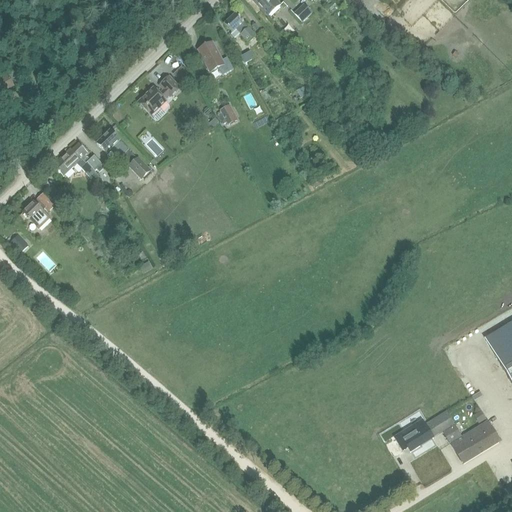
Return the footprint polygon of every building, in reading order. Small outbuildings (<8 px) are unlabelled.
[(251,0),(268,18),(280,6),(273,0),(251,0)] [(304,6),(295,15),(302,23),(312,15),(304,6)] [(224,26),(231,33),(232,35),(238,29),(243,34),(240,36),(248,44),(256,37),(235,15),(224,26)] [(76,21),(36,35),(40,47),(81,34),(76,21)] [(210,75),(219,70),(222,77),(233,71),(227,60),(222,62),(213,44),(198,52),(210,75)] [(241,59),(245,65),(254,60),(250,53),(241,59)] [(181,69),(174,76),(185,88),(192,81),(181,69)] [(139,104),(146,112),(151,117),(166,102),(165,101),(169,97),(170,98),(180,89),(169,78),(160,87),(164,92),(160,96),(154,90),(139,104)] [(0,87),(0,93),(13,87),(10,82),(0,87)] [(249,113),(258,109),(248,84),(239,88),(249,113)] [(218,117),(223,126),(227,124),(228,126),(237,122),(230,107),(220,112),(222,115),(218,117)] [(251,116),(254,123),(266,118),(263,111),(251,116)] [(111,150),(120,159),(129,151),(110,132),(96,145),(106,155),(111,150)] [(72,152),(81,161),(82,161),(86,165),(87,164),(92,170),(95,173),(102,166),(94,158),(90,162),(87,159),(85,157),(88,155),(79,146),(72,152)] [(72,152),(54,168),(59,173),(58,173),(59,175),(60,174),(64,179),(77,167),(84,174),(85,173),(92,181),(98,176),(95,173),(92,170),(87,164),(86,165),(82,161),(81,161),(72,152)] [(129,168),(141,181),(151,172),(138,159),(129,168)] [(55,207),(50,202),(43,195),(23,214),(28,219),(27,220),(29,222),(30,221),(38,230),(49,220),(42,213),(45,210),(48,214),(55,207)] [(18,237),(11,244),(22,255),(28,249),(18,237)] [(148,266),(139,270),(142,276),(151,271),(148,266)] [(511,326),(486,342),(511,385),(511,326)] [(443,434),(451,446),(461,439),(446,414),(424,427),(422,423),(395,439),(403,452),(407,449),(410,454),(443,434)] [(487,423),(461,439),(451,446),(463,466),(500,443),(487,423)]
